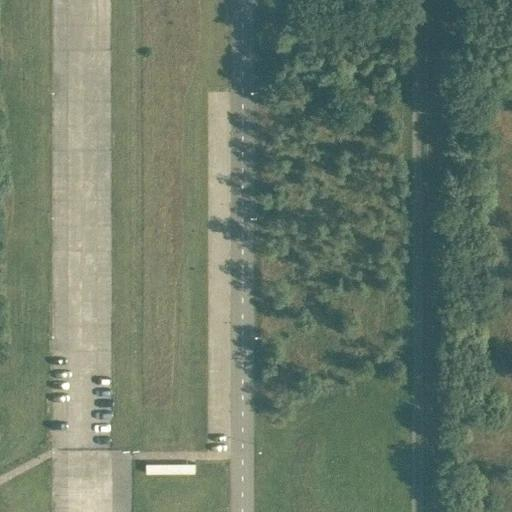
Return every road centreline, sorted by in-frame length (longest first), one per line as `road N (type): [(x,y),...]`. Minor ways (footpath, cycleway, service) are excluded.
road 1 (unclassified): [(241,511),(240,0)]
road 2 (track): [(457,0),(457,511)]
